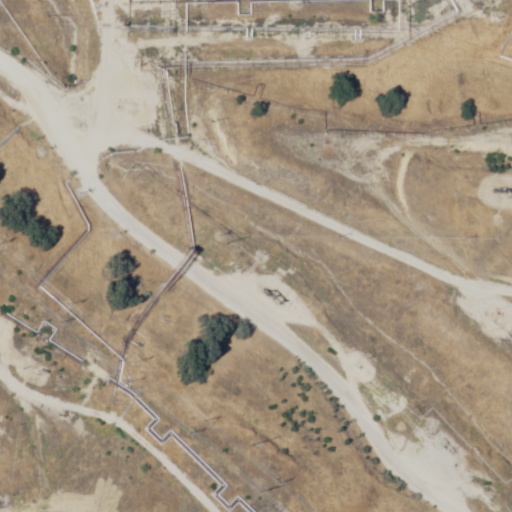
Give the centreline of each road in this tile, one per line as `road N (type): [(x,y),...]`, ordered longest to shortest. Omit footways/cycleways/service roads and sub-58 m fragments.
road 1 (track): [(80,22),(285,90),(511,134),(80,22),(49,117)]
road 2 (track): [(0,131),(49,117),(474,333),(511,334)]
road 3 (track): [(0,144),(7,164),(348,511)]
road 4 (track): [(110,511),(0,434)]
